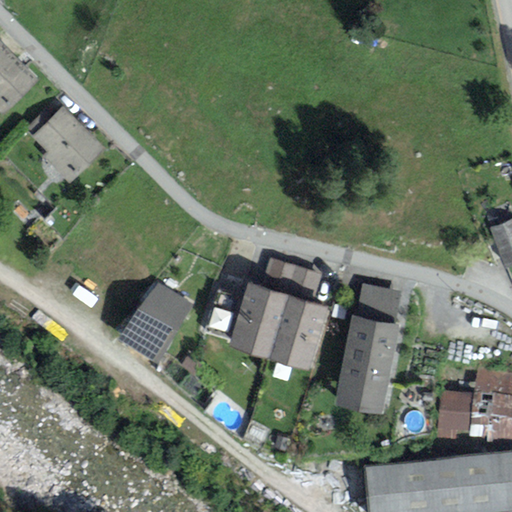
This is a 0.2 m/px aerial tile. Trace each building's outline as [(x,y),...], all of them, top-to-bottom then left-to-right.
[(0,114),(1,116),(38,80),(0,42),(0,114)] [(68,185),(105,149),(63,106),(31,137),(46,152),(41,157),(68,185)] [(506,270),(511,267),(511,218),(489,228),(506,270)] [(271,258),(261,287),(290,297),(312,304),(321,274),(271,258)] [(156,282),(119,338),(156,363),(193,305),(156,282)] [(269,360),(290,297),(261,287),(249,283),(228,346),(269,360)] [(364,284),(357,317),(394,325),(400,292),(364,284)] [(312,304),(290,297),(269,360),(308,373),(328,308),(312,304)] [(353,316),(332,406),(380,416),(400,326),(394,325),(357,317),(353,316)] [(511,370),(477,367),(474,394),(442,390),(437,438),(511,446),(511,370)] [(511,451),(364,466),(368,511),(502,511),(511,511),(511,451)]
